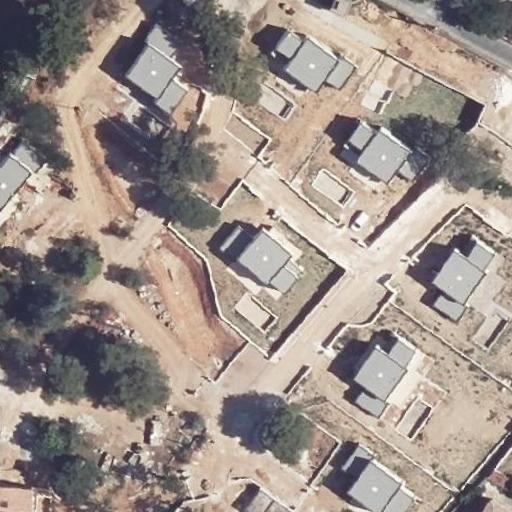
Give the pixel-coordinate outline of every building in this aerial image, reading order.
[(333,0),(331,4),(345,12),(350,0),(333,0)] [(181,40),(157,23),(145,42),(149,44),(124,77),(157,99),(155,102),(171,114),(188,92),(170,79),(180,65),(168,57),(181,40)] [(307,38),(303,44),(289,32),(276,48),(291,60),(284,70),(315,92),(324,80),(338,90),(356,68),(342,57),(339,61),(307,38)] [(375,134),(358,123),(347,139),(364,151),(357,161),(387,185),(411,153),(378,131),(375,134)] [(0,189),(24,156),(7,145),(0,156),(0,189)] [(291,256),(261,231),(236,260),(268,288),(272,283),(286,294),(297,280),(286,266),(291,256)] [(493,256),(477,242),(465,258),(455,251),(432,284),(441,290),(432,305),(456,322),(466,307),(465,306),(486,273),(484,271),(493,256)] [(415,352),(397,340),(388,355),(375,346),(352,380),(365,389),(355,405),(378,419),(389,402),(384,400),(405,369),(415,352)] [(375,455),(358,444),(342,468),(357,478),(347,494),(373,511),(381,511),(382,511),(405,511),(413,500),(397,489),(400,484),(371,462),(375,455)] [(0,511),(30,511),(32,480),(0,477),(0,511)] [(264,478),(255,490),(285,511),(295,511),(300,506),(264,478)] [(248,500),(264,511),(285,511),(255,490),(248,500)] [(511,511),(511,505),(490,491),(476,511),(511,511)]
